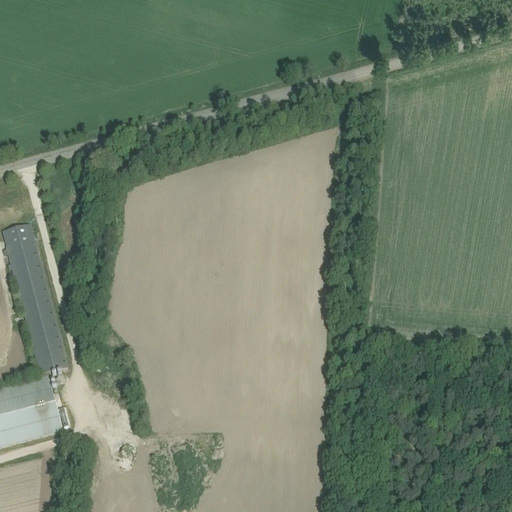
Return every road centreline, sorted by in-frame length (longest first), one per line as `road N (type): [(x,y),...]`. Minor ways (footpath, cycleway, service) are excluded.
road 1 (tertiary): [(0,171),(511,31)]
road 2 (track): [(0,459),(56,443),(79,414),(74,353),(26,164)]
